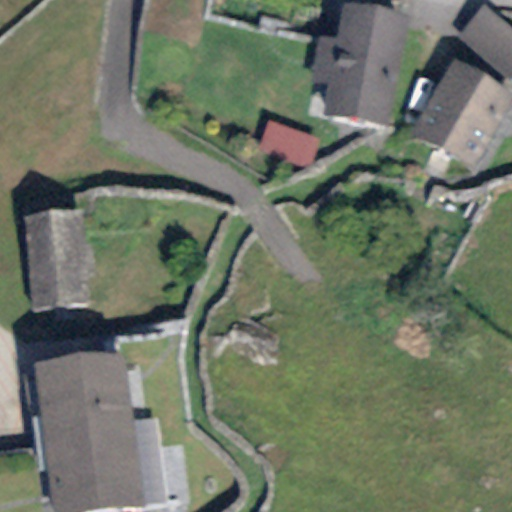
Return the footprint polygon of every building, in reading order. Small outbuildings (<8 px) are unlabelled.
[(388,126),(407,14),(343,3),(337,41),(319,38),(311,84),(329,87),(324,115),(388,126)] [(456,40),(507,81),(511,74),(511,33),(482,9),(456,40)] [(511,100),(511,94),(454,59),(408,134),(469,171),(511,100)] [(306,169),(318,140),(268,120),(256,150),(306,169)] [(82,210),(25,214),(32,310),(89,306),(82,210)] [(121,352),(31,364),(51,511),(81,511),(142,503),(121,352)]
